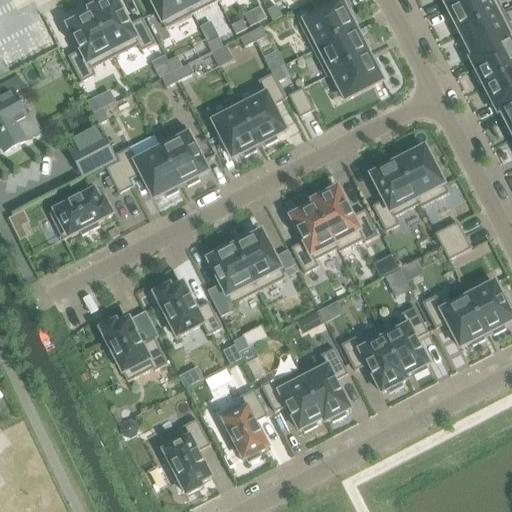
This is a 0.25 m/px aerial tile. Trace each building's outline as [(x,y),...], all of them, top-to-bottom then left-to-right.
[(155,47),(142,21),(130,27),(124,16),(115,0),(113,0),(109,2),(108,0),(105,0),(94,6),(95,9),(90,12),(91,12),(113,55),(115,60),(138,48),(142,54),(155,47)] [(193,17),(183,0),(150,0),(166,31),(193,17)] [(219,4),(216,0),(183,0),(193,17),(219,4)] [(437,0),(439,2),(442,0),(447,9),(465,0),(437,0)] [(503,13),(496,0),(465,0),(447,9),(452,19),(448,21),(455,33),(458,31),(460,35),(503,13)] [(313,53),(356,31),(353,27),(357,25),(351,13),(347,14),(342,4),(299,26),(313,53)] [(276,8),(267,13),(273,24),(282,19),(276,8)] [(113,55),(91,12),(90,13),(92,16),(84,20),(83,17),(69,24),(71,27),(68,28),(75,42),(81,54),(69,60),(82,86),(96,78),(90,67),(113,55)] [(511,41),(511,30),(503,13),(460,35),(463,40),(459,42),(466,54),(469,52),(473,60),(471,62),(471,63),(511,42),(511,41)] [(247,31),(242,22),(231,28),(236,37),(247,31)] [(266,38),(262,30),(251,35),(256,44),(266,38)] [(326,79),(369,57),(367,53),(370,51),(364,39),(361,40),(356,31),(313,53),(326,79)] [(256,44),(251,35),(240,41),(245,49),(256,44)] [(212,55),(223,49),(218,40),(208,46),(212,55)] [(511,43),(511,42),(471,63),(476,72),(472,74),(479,86),(482,84),(484,89),(511,74),(511,43)] [(345,103),(383,84),(378,74),(381,72),(375,60),(372,61),(369,57),(326,79),(327,80),(332,78),(345,103)] [(177,59),(168,64),(174,75),(183,70),(177,59)] [(0,79),(10,74),(2,60),(0,60),(0,79)] [(193,76),(189,67),(183,70),(174,75),(173,76),(177,84),(193,76)] [(286,81),(280,70),(271,75),(273,77),(277,85),(286,81)] [(511,74),(484,89),(487,93),(483,95),(489,107),(493,105),(498,115),(511,107),(511,74)] [(177,84),(173,76),(159,83),(163,92),(177,84)] [(286,134),(273,109),(286,103),(277,85),(273,77),(259,84),(266,97),(240,110),(260,148),(264,146),(266,149),(278,143),(276,139),(286,134)] [(25,89),(19,78),(0,88),(0,145),(5,155),(43,135),(33,115),(27,118),(15,95),(25,89)] [(303,91),(289,98),(300,120),(314,113),(303,91)] [(511,107),(498,115),(498,116),(501,115),(505,123),(502,124),(508,137),(511,135),(511,107)] [(260,148),(240,110),(213,124),(232,162),(243,157),(244,160),(257,154),(255,150),(260,148)] [(108,122),(103,112),(94,116),(100,127),(108,122)] [(209,174),(185,128),(158,142),(182,188),(186,186),(188,190),(200,183),(198,180),(209,174)] [(103,138),(71,155),(83,179),(115,162),(103,138)] [(182,188),(158,142),(157,142),(162,151),(137,164),(130,150),(116,158),(119,164),(133,190),(145,183),(155,202),(165,197),(167,201),(179,194),(177,191),(182,188)] [(449,196),(425,150),(415,155),(413,152),(401,158),(403,162),(398,164),(422,210),(449,196)] [(422,210),(398,164),(394,166),(392,163),(380,169),(382,173),(371,178),(384,203),(373,209),(386,234),(399,228),(395,220),(420,207),(421,211),(422,210)] [(133,190),(119,164),(106,171),(120,196),(133,190)] [(378,238),(365,213),(353,219),(347,208),(338,191),(332,194),(331,191),(317,198),(318,201),(314,203),(340,255),(363,243),(365,245),(378,238)] [(98,225),(114,217),(106,202),(102,204),(96,193),(82,200),(82,199),(70,206),(50,216),(64,243),(80,234),(82,238),(100,229),(98,225)] [(340,255),(314,203),(313,204),(314,208),(307,211),(306,208),(292,215),(294,218),(291,220),(298,233),(304,245),(292,251),(305,276),(319,269),(316,263),(338,252),(339,255),(340,255)] [(464,238),(458,225),(436,236),(443,250),(464,238)] [(120,237),(116,230),(109,234),(112,241),(120,237)] [(286,281),(262,235),(252,240),(250,237),(238,243),(240,246),(235,249),(259,294),(286,281)] [(471,251),(464,238),(443,250),(449,263),(471,251)] [(259,294),(235,249),(231,251),(229,247),(217,254),(219,257),(209,263),(232,308),(259,294)] [(511,311),(511,308),(504,293),(500,295),(495,286),(468,299),(488,337),(492,334),(494,338),(506,332),(504,328),(511,323),(511,318),(509,313),(511,311)] [(222,331),(209,305),(197,311),(191,300),(184,287),(172,293),(170,289),(155,297),(163,311),(159,313),(168,331),(172,329),(178,340),(203,327),(208,338),(222,331)] [(488,337),(468,299),(443,313),(436,299),(423,306),(437,332),(448,326),(461,351),(471,345),(473,349),(485,343),(483,339),(488,337)] [(422,353),(417,342),(429,336),(415,310),(402,317),(405,323),(382,335),(407,383),(407,382),(406,379),(413,375),(415,378),(428,371),(426,368),(429,367),(422,353)] [(320,313),(311,318),(317,329),(325,324),(320,313)] [(168,367),(155,341),(143,347),(137,336),(130,322),(119,328),(117,324),(101,332),(109,347),(105,349),(114,367),(118,365),(128,384),(153,372),(154,374),(168,367)] [(407,383),(382,335),(359,347),(356,341),(341,348),(355,374),(367,367),(373,379),(373,378),(382,396),(388,393),(389,396),(403,388),(402,385),(407,383)] [(248,350),(243,339),(234,344),(235,347),(239,355),(248,350)] [(235,347),(224,353),(231,367),(242,361),(239,355),(235,347)] [(336,383),(349,377),(335,351),(321,358),(324,364),(302,376),(301,373),(299,373),(326,425),(331,422),(333,425),(347,418),(345,415),(351,412),(342,395),(342,394),(336,383)] [(226,372),(206,383),(211,394),(232,383),(226,372)] [(326,425),(299,373),(277,385),(275,382),(262,389),(275,415),(287,409),(293,420),(300,434),(303,432),(304,435),(318,428),(316,425),(323,422),(325,425),(326,425)] [(268,419),(254,393),(241,400),(244,406),(221,417),(229,434),(226,436),(235,454),(238,452),(244,463),(246,462),(248,465),(261,459),(259,455),(268,450),(261,436),(262,436),(256,425),(268,419)] [(205,466),(198,454),(210,448),(197,422),(184,429),(185,431),(160,444),(170,465),(166,466),(175,484),(179,482),(187,497),(202,489),(200,485),(211,480),(204,466),(205,466)] [(136,438),(138,433),(135,427),(130,426),(124,428),(123,434),(125,439),(131,441),(136,438)]
